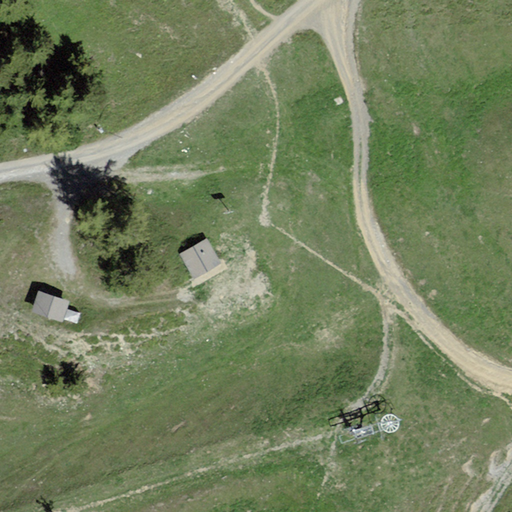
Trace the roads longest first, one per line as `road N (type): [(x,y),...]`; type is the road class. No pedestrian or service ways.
road 1 (track): [(511,380),(449,349),(377,248),(358,195),(359,122),(350,80),(324,2)]
road 2 (track): [(329,0),(118,146),(0,176)]
